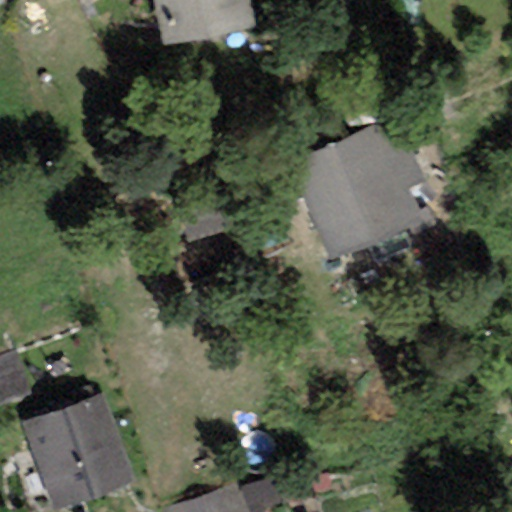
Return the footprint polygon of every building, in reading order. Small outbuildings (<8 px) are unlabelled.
[(250,0),(153,0),(162,46),(256,29),(250,0)] [(329,263),(422,223),(408,188),(426,180),(406,133),(387,141),(380,125),(287,164),(329,263)] [(174,188),(188,243),(241,230),(227,175),(174,188)] [(17,350),(0,356),(0,405),(34,393),(17,350)] [(23,424),(53,509),(130,481),(100,396),(23,424)] [(284,511),(271,476),(239,488),(248,511),(284,511)] [(237,482),(157,511),(248,511),(239,488),(237,482)]
